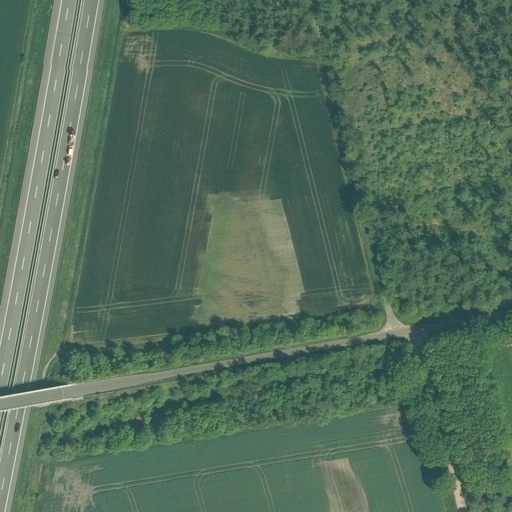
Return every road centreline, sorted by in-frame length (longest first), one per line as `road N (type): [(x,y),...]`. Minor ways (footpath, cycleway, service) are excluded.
road 1 (motorway): [(0,496),(91,0)]
road 2 (unclassified): [(414,331),(0,404)]
road 3 (motorway): [(69,0),(0,382)]
road 4 (unclassified): [(414,331),(464,511)]
